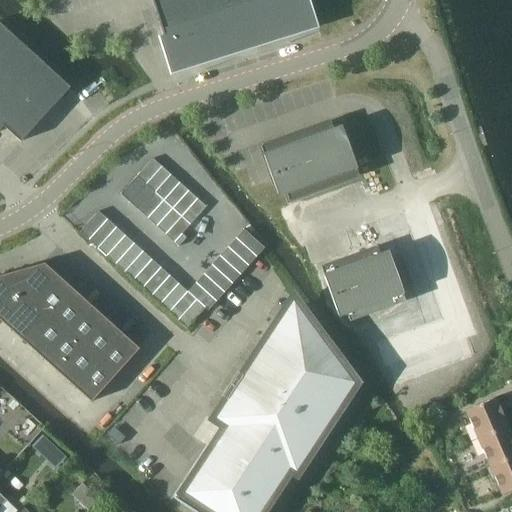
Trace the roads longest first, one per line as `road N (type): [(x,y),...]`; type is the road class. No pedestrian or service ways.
road 1 (tertiary): [(403,11),(357,45),(143,115),(0,230)]
road 2 (unclassified): [(403,11),(436,50),(511,257)]
